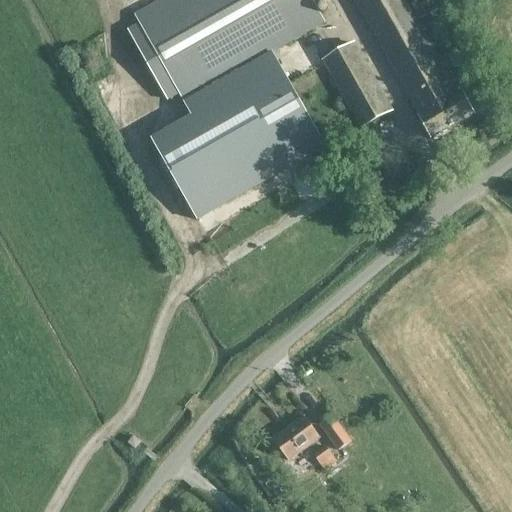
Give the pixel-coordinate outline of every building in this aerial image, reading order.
[(181,98),(186,106),(271,57),(325,27),(309,0),(169,0),(136,20),(141,28),(129,34),(137,49),(149,43),(172,83),(161,89),(169,104),(181,98)] [(354,0),(432,140),(475,116),(461,90),(456,93),(404,0),(354,0)] [(360,129),(391,111),(354,47),(323,64),(360,129)] [(194,120),(153,144),(199,224),(326,152),(271,57),(186,106),(194,120)] [(351,445),(332,419),(320,427),(339,454),(351,445)] [(289,462),(320,440),(305,420),(274,442),(289,462)] [(135,452),(140,445),(132,440),(127,447),(135,452)] [(332,458),(325,449),(313,458),(319,466),(332,458)]
